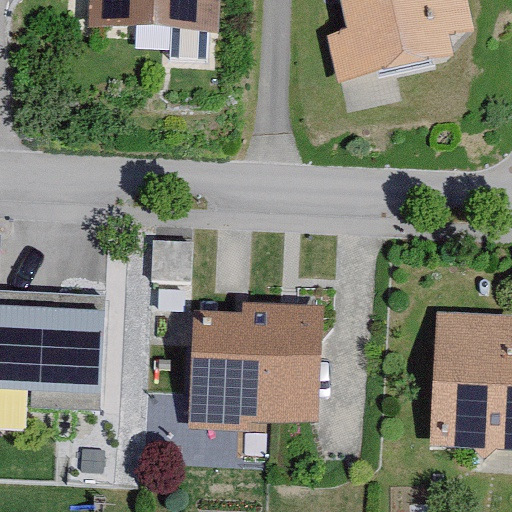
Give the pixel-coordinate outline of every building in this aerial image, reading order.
[(216,47),(218,0),(89,0),(87,41),(216,47)] [(471,44),(460,0),(333,0),(346,48),(329,52),(341,98),(452,70),(447,50),(471,44)] [(315,441),(318,325),(240,323),(240,337),(186,336),(184,450),(244,451),(245,439),(315,441)] [(511,329),(434,326),(428,466),(511,469),(511,357),(510,357),(511,329)] [(97,332),(0,327),(0,415),(93,420),(97,332)]
